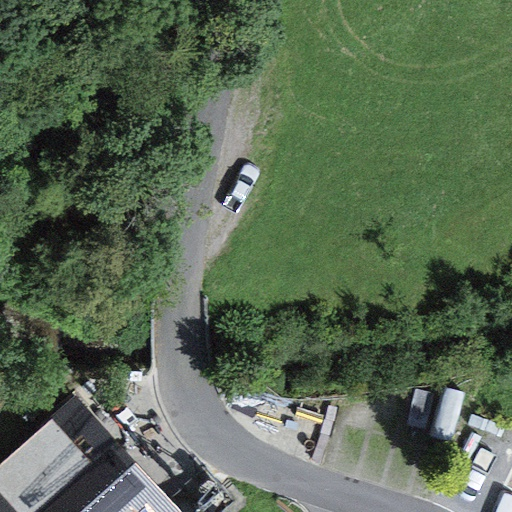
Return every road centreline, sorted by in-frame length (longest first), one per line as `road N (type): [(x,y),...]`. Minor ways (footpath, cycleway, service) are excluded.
road 1 (residential): [(429,511),(404,493),(271,452),(208,408),(188,372),(183,252)]
road 2 (unclassified): [(183,252),(232,0)]
